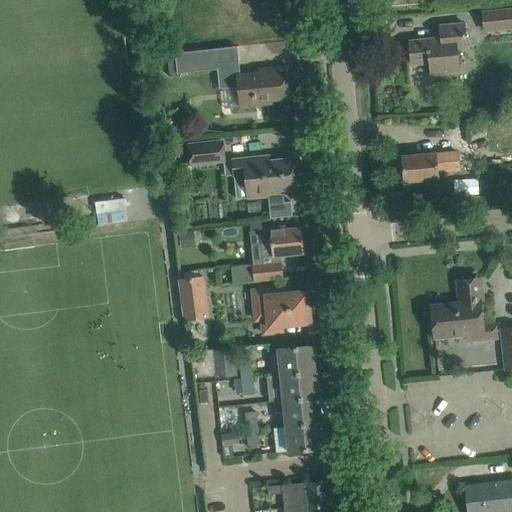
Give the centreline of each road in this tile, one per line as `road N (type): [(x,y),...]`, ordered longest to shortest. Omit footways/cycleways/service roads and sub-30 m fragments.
road 1 (tertiary): [(390,511),(363,234)]
road 2 (tertiary): [(363,234),(338,0)]
road 3 (residential): [(363,234),(511,220)]
